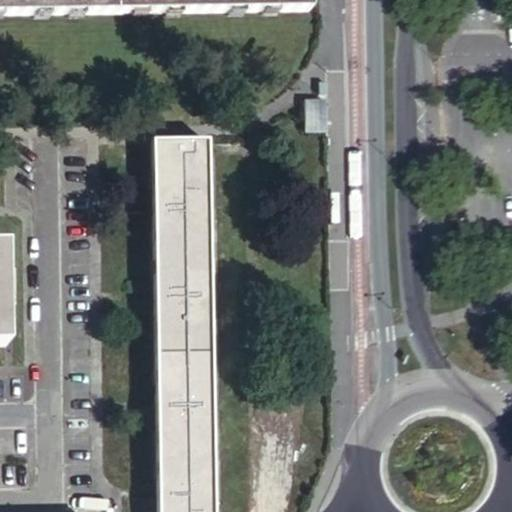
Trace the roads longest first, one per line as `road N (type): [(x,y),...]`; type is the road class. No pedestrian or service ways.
road 1 (tertiary): [(379,0),(379,198),(396,399)]
road 2 (tertiary): [(452,392),(421,324),(413,270),(408,0)]
